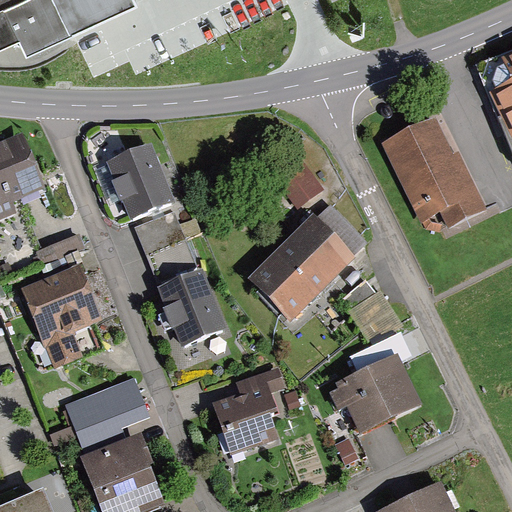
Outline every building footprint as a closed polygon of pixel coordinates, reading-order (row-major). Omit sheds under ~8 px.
[(0,0),(0,43),(21,34),(29,51),(70,32),(60,10),(82,0),(0,0)] [(174,0),(166,17),(170,33),(187,43),(208,36),(217,20),(211,2),(207,0),(174,0)] [(511,71),(475,89),(511,164),(511,71)] [(434,123),(374,155),(417,235),(440,222),(448,236),(485,216),(434,123)] [(23,136),(0,145),(0,222),(17,215),(14,206),(46,194),(23,136)] [(144,155),(102,173),(127,232),(170,213),(144,155)] [(302,158),(277,181),(302,209),(327,186),(302,158)] [(324,215),(252,293),(293,330),(365,252),(324,215)] [(203,273),(158,292),(182,351),(227,333),(203,273)] [(70,281),(18,302),(39,355),(92,333),(70,281)] [(417,412),(397,366),(324,397),(334,420),(349,413),(359,436),(417,412)] [(234,407),(207,416),(225,468),(277,450),(262,405),(279,399),(271,376),(228,391),(234,407)] [(140,381),(112,390),(118,407),(145,397),(140,381)] [(64,404),(71,436),(117,427),(110,394),(64,404)] [(153,511),(129,452),(78,473),(93,511),(153,511)] [(443,511),(435,496),(404,511),(443,511)] [(47,511),(42,498),(7,511),(47,511)]
